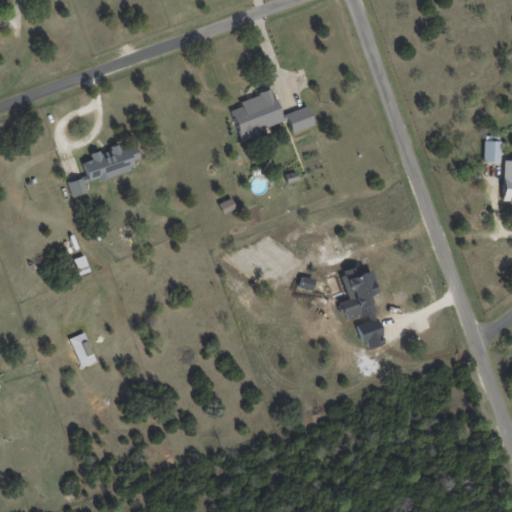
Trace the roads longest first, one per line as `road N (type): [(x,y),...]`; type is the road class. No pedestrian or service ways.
road 1 (residential): [(511,442),(350,0)]
road 2 (residential): [(0,107),(290,0)]
